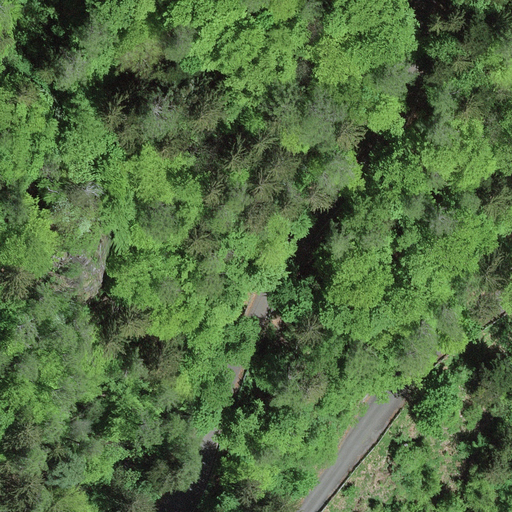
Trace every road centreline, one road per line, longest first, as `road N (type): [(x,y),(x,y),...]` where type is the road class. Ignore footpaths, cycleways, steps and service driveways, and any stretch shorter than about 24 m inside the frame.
road 1 (unclassified): [(175,511),(289,250),(382,139),(419,57),(429,0)]
road 2 (unclassified): [(511,296),(420,360),(305,511)]
